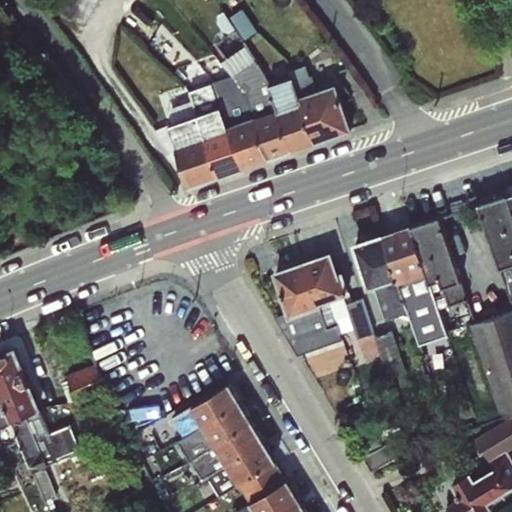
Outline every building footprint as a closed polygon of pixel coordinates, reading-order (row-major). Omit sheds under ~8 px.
[(91,11),(71,0),(65,0),(59,11),(83,25),(91,11)] [(97,0),(71,0),(91,11),(97,0)] [(242,6),(229,15),(245,40),(258,30),(242,6)] [(268,157),(292,149),(269,86),(265,76),(256,60),(232,76),(248,96),(268,157)] [(315,141),(351,129),(335,84),(317,91),(312,75),(310,75),(306,65),(289,69),(292,77),(315,141)] [(292,77),(269,86),(292,149),(315,141),(292,77)] [(222,105),(214,82),(189,91),(192,99),(197,114),(219,174),(242,166),(222,105)] [(242,166),(268,157),(248,96),(222,105),(242,166)] [(166,109),(171,123),(197,114),(192,99),(166,109)] [(219,174),(197,114),(171,123),(168,124),(189,184),(219,174)] [(511,188),(482,197),(511,298),(511,297),(511,188)] [(447,213),(355,236),(390,373),(409,368),(395,316),(414,311),(421,341),(451,333),(444,304),(469,297),(447,213)] [(336,247),(274,266),(288,309),(283,311),(296,350),(346,334),(334,295),(349,291),(336,247)] [(511,308),(470,323),(501,416),(476,435),(487,458),(451,481),(458,495),(448,502),(453,511),(484,511),(493,508),(490,502),(511,488),(511,456),(507,448),(511,444),(511,308)] [(369,356),(382,352),(378,333),(364,336),(369,356)] [(0,353),(0,390),(19,440),(45,501),(58,496),(46,465),(61,458),(17,347),(0,353)] [(73,395),(107,387),(101,363),(68,370),(73,395)] [(184,437),(242,402),(230,382),(167,420),(173,431),(178,428),(184,437)] [(0,442),(3,447),(19,440),(0,390),(0,442)] [(196,457),(253,420),(242,402),(184,437),(176,442),(187,459),(188,461),(196,457)] [(207,475),(266,440),(253,420),(196,457),(207,475)] [(238,484),(278,460),(266,440),(207,475),(189,486),(195,497),(214,486),(220,496),(238,484)] [(248,501),(288,477),(278,460),(238,484),(248,501)] [(278,511),(301,498),(288,477),(248,501),(230,511),(278,511)] [(309,511),(301,498),(278,511),(309,511)]
